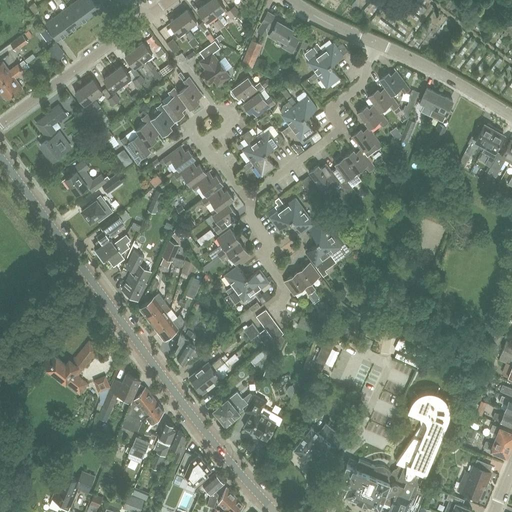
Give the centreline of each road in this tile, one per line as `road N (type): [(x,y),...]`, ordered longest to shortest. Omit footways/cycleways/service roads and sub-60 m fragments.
road 1 (tertiary): [(274,511),(183,406),(0,157)]
road 2 (residential): [(246,201),(341,130),(328,112),(357,90),(378,44)]
road 3 (residential): [(0,126),(145,20)]
road 4 (residential): [(378,44),(511,117)]
road 5 (residential): [(274,307),(281,281),(261,254),(271,246),(246,201)]
